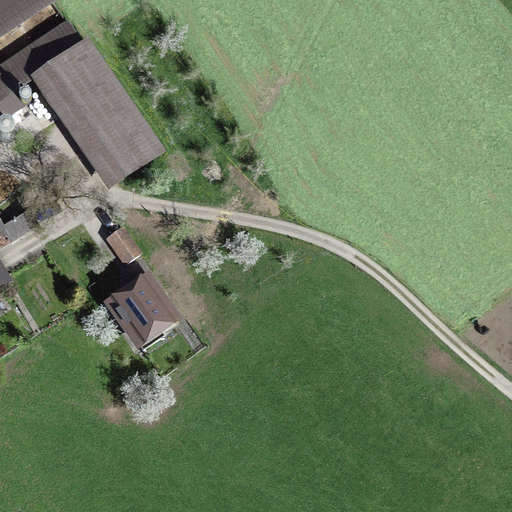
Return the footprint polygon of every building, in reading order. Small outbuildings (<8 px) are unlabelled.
[(51,0),(0,0),(0,56),(62,14),(51,0)] [(0,100),(42,77),(112,185),(162,154),(91,41),(66,22),(0,65),(0,100)] [(0,238),(5,246),(36,228),(26,211),(0,226),(0,238)] [(126,232),(111,243),(127,265),(141,255),(126,232)] [(148,272),(106,305),(143,353),(183,320),(148,272)]
